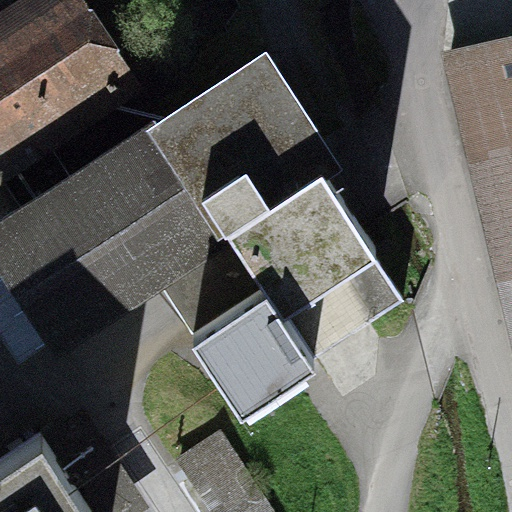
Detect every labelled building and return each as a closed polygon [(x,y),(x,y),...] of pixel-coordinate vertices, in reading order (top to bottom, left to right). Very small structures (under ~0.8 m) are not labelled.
[(0,148),(107,78),(60,6),(0,45),(0,148)] [(511,44),(434,63),(511,390),(511,44)] [(159,125),(222,222),(329,152),(265,56),(159,125)] [(222,222),(159,125),(0,228),(0,234),(61,327),(222,222)] [(325,178),(239,236),(270,279),(319,353),(404,293),(325,178)] [(319,353),(270,279),(190,333),(240,406),(319,353)] [(0,511),(93,511),(42,434),(0,460),(0,511)] [(271,511),(224,437),(176,467),(205,511),(271,511)]
